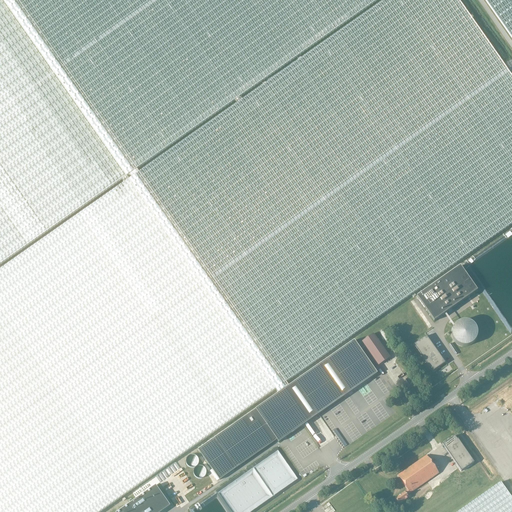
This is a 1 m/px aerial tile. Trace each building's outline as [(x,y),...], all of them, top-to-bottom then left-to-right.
[(2,0),(129,180),(128,180),(0,270),(0,511),(100,511),(275,390),(278,394),(198,450),(219,480),(277,440),(278,443),(376,373),(360,350),(357,345),(354,341),(288,386),(286,382),(511,223),(511,78),(457,0),(385,0),(139,173),(136,169),(378,0),(2,0)] [(0,0),(0,264),(126,177),(128,180),(129,180),(2,0),(0,0)] [(511,0),(485,0),(511,38),(511,0)] [(416,297),(434,322),(477,291),(460,266),(416,297)] [(461,346),(463,347),(465,347),(467,346),(469,346),(471,345),(473,343),(475,342),(476,340),(477,338),(477,336),(477,333),(477,331),(476,329),(475,327),(474,325),(472,324),(470,323),(468,322),(466,321),(464,321),(462,321),(460,322),(458,323),(456,324),(454,326),(453,328),(452,330),(452,332),(452,334),(452,336),(452,338),(453,340),(455,342),(456,344),(458,345),(461,346)] [(374,333),(357,345),(360,350),(365,347),(379,366),(390,357),(374,333)] [(426,336),(413,345),(432,372),(445,363),(426,336)] [(314,436),(311,438),(319,449),(321,448),(314,436)] [(454,436),(442,445),(461,472),(474,463),(457,439),(457,440),(454,436)] [(395,499),(399,505),(409,498),(407,496),(439,473),(427,456),(398,476),(408,490),(395,499)] [(511,511),(511,498),(501,482),(458,511),(511,511)] [(116,511),(162,511),(170,506),(156,485),(116,511)]
